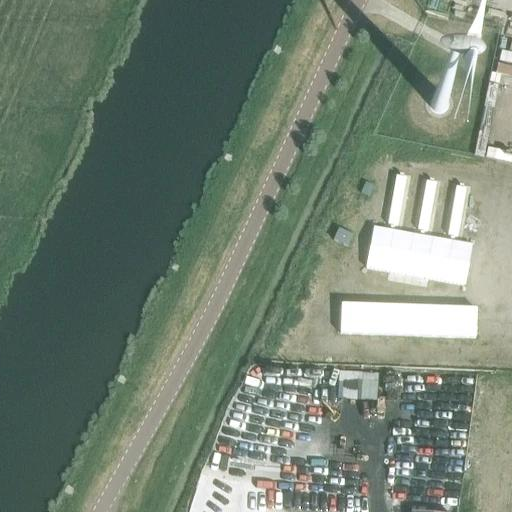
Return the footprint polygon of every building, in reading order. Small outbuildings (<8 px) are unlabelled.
[(430,105),(430,106),(431,107),(431,108),(431,109),(432,110),(432,111),(433,112),(434,112),(434,113),(435,113),(436,113),(437,114),(438,114),(439,114),(440,114),(441,114),(442,114),(442,113),(443,113),(444,113),(444,112),(445,112),(445,111),(446,111),(446,110),(447,109),(447,108),(447,107),(447,106),(447,105),(447,104),(447,103),(447,102),(446,102),(446,101),(446,100),(445,100),(445,99),(444,99),(443,98),(442,98),(441,97),(440,97),(439,97),(438,97),(437,97),(436,97),(436,98),(435,98),(434,98),(434,99),(433,99),(433,100),(432,100),(432,101),(431,101),(431,102),(431,103),(431,104),(430,104),(430,105)] [(406,180),(396,179),(388,226),(397,228),(406,180)] [(374,188),(366,184),(361,195),(369,199),(374,188)] [(436,186),(426,184),(418,231),(427,233),(436,186)] [(466,191),(456,190),(448,237),(457,239),(466,191)] [(353,238),(339,231),(333,243),(348,250),(353,238)] [(341,306),(341,332),(475,337),(476,310),(341,306)] [(450,511),(454,469),(394,464),(390,511),(450,511)]
